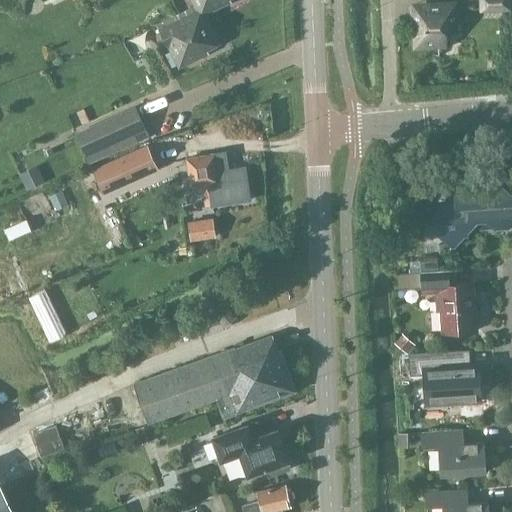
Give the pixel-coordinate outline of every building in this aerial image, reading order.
[(190,0),(194,7),(200,4),(206,14),(231,2),(230,0),(190,0)] [(510,0),(478,0),(479,12),(511,11),(510,0)] [(446,32),(456,31),(454,2),(413,4),(415,47),(447,45),(446,32)] [(156,26),(168,48),(168,47),(179,68),(208,53),(207,51),(221,44),(206,14),(200,4),(194,7),(156,26)] [(109,191),(158,169),(147,145),(93,170),(97,180),(103,194),(109,191)] [(187,159),(191,186),(208,184),(211,206),(249,200),(244,167),(232,169),(223,170),(222,163),(215,164),(214,155),(212,155),(208,156),(187,159)] [(484,219),(495,229),(497,226),(511,225),(511,185),(484,187),(483,185),(481,187),(459,189),(454,194),(445,195),(445,193),(437,194),(437,195),(432,196),(433,223),(430,226),(434,230),(449,229),(451,248),(477,219),(484,219)] [(213,220),(188,223),(191,240),(215,236),(213,220)] [(441,333),(475,330),(474,306),(472,307),(471,283),(447,284),(446,270),(421,271),(422,290),(434,289),(436,312),(432,312),(433,330),(441,329),(441,333)] [(86,316),(104,310),(99,297),(82,303),(86,316)] [(238,414),(298,392),(283,348),(280,349),(274,335),(133,384),(149,424),(217,400),(224,420),(238,414)] [(426,402),(479,399),(477,365),(469,366),(468,349),(429,351),(430,368),(424,369),(426,402)] [(157,440),(149,424),(133,431),(140,448),(157,440)] [(221,460),(222,460),(223,464),(225,467),(228,471),(231,473),(235,475),(240,476),(244,476),(248,475),(265,469),(268,477),(291,469),(288,461),(284,447),(283,447),(277,430),(252,439),(247,425),(213,437),(221,460)] [(441,475),(485,471),(483,441),(462,443),(461,429),(421,432),(422,447),(439,446),(441,475)] [(14,511),(0,482),(0,511),(14,511)] [(283,511),(284,511),(292,509),(287,484),(257,491),(259,500),(242,504),(243,511),(283,511)] [(443,511),(487,511),(487,501),(466,503),(465,489),(425,492),(426,507),(444,506),(443,511)] [(191,511),(211,511),(205,497),(188,503),(191,511)]
